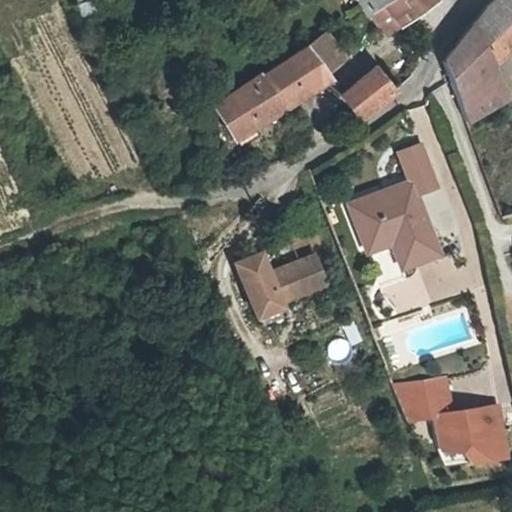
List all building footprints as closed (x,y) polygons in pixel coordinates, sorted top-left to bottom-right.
[(368,9),(382,0),(363,0),(366,5),(368,9)] [(431,0),(430,0),(388,0),(400,20),(414,11),(431,0)] [(452,92),(483,67),(511,43),(511,0),(486,0),(484,2),(441,61),(452,92)] [(324,31),(305,43),(322,69),(339,57),(324,31)] [(326,76),(322,69),(305,43),(285,55),(213,100),(231,136),(326,76)] [(354,118),(391,89),(373,65),(337,93),(354,118)] [(501,98),(483,67),(452,92),(463,121),(501,98)] [(389,265),(428,254),(410,193),(431,187),(419,144),(398,150),(407,182),(408,186),(380,194),(379,190),(342,200),(352,234),(356,246),(382,239),(389,265)] [(380,194),(408,186),(407,182),(379,190),(380,194)] [(309,251),(237,279),(253,321),(280,311),(275,297),(320,280),(309,251)] [(497,455),(490,405),(444,411),(439,376),(419,379),(387,383),(390,390),(401,418),(424,415),(427,443),(429,447),(458,443),(460,460),(497,455)] [(458,443),(429,447),(436,463),(460,460),(458,443)]
